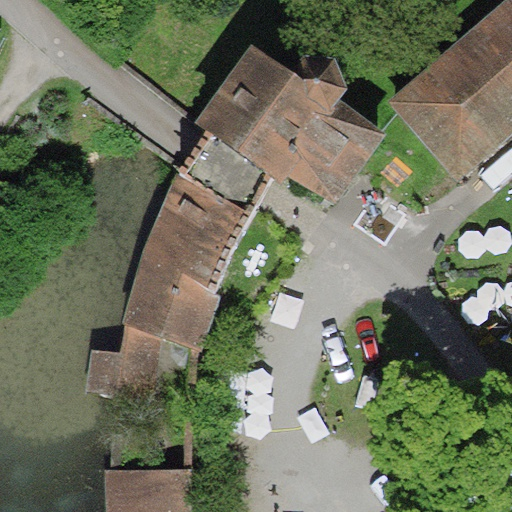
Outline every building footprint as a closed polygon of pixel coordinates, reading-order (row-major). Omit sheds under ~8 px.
[(511,0),(503,0),(385,104),(453,181),(511,129),(511,0)] [(250,44),(205,116),(272,158),(328,193),(373,121),(330,93),(334,78),(328,58),(310,51),(297,56),(287,67),(250,44)] [(192,139),(179,162),(249,201),(258,184),(272,158),(205,116),(192,139)] [(249,201),(179,162),(134,256),(120,317),(157,327),(198,338),(206,285),(249,201)] [(157,327),(120,317),(113,338),(91,343),(88,365),(92,381),(140,390),(157,327)] [(190,511),(185,463),(97,466),(101,511),(190,511)]
